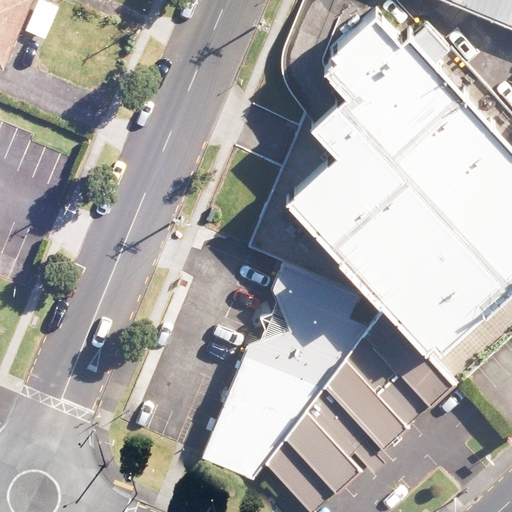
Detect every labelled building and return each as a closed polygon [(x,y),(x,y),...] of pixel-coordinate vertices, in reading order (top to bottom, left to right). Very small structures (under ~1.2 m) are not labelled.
[(0,0),(0,68),(27,0),(0,0)] [(60,6),(47,0),(37,0),(23,30),(43,40),(60,6)] [(511,0),(411,0),(511,44),(511,0)] [(436,348),(511,282),(511,135),(402,7),(330,69),(386,133),(308,200),(436,348)] [(265,346),(201,462),(248,489),(330,381),(300,350),(274,343),(265,346)] [(330,381),(248,489),(279,511),(325,511),(450,395),(421,368),(388,396),(348,360),(330,381)]
